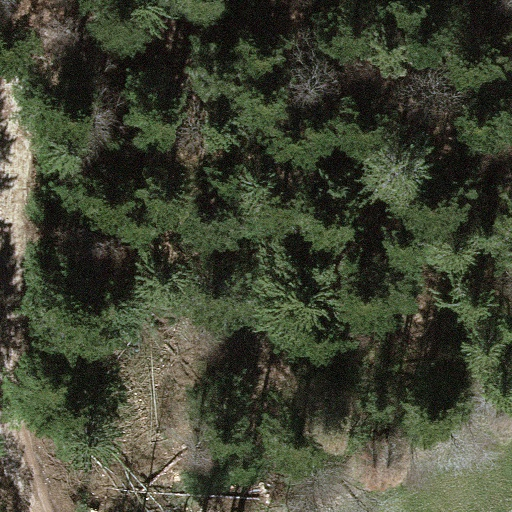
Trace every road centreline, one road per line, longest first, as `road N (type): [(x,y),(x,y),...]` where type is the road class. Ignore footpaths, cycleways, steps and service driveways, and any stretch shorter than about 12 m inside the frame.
road 1 (track): [(0,35),(11,35),(5,407),(37,511)]
road 2 (track): [(11,35),(219,0)]
